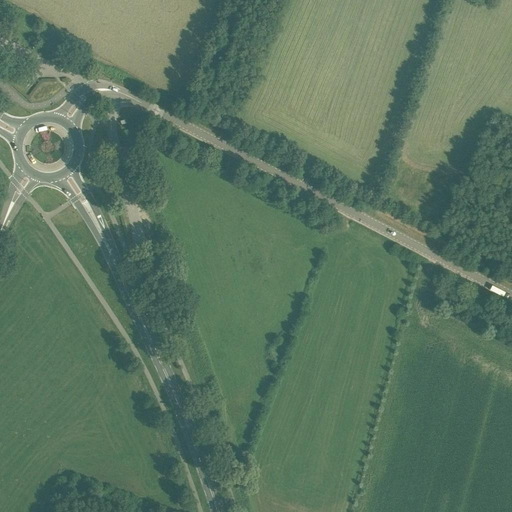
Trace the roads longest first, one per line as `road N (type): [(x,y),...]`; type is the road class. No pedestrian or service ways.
road 1 (tertiary): [(511,298),(118,93),(86,93),(63,122)]
road 2 (primary): [(217,511),(169,381),(65,173)]
